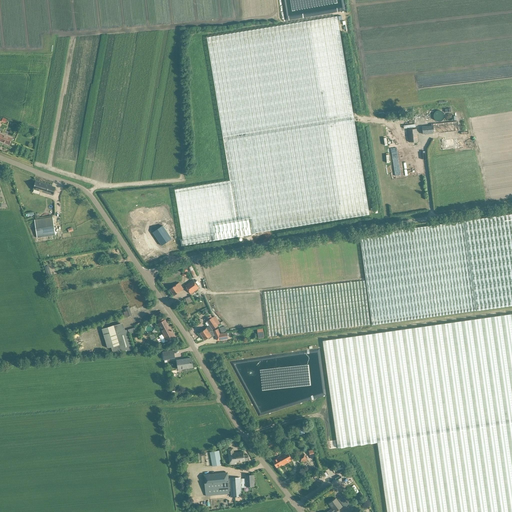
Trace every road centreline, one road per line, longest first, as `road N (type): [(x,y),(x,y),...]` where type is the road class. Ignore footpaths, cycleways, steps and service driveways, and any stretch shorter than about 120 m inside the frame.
road 1 (unclassified): [(147,277),(180,259),(511,203)]
road 2 (unclassified): [(300,511),(147,277)]
road 3 (unclassified): [(147,277),(85,190),(0,157)]
